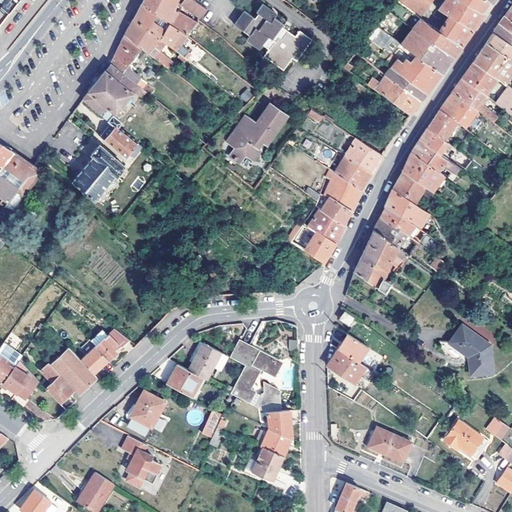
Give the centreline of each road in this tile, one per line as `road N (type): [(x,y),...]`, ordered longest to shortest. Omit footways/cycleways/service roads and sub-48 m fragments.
road 1 (tertiary): [(323,300),(396,156),(500,0)]
road 2 (residential): [(51,451),(198,319),(303,308)]
road 3 (residential): [(447,511),(315,459)]
road 4 (tertiary): [(315,459),(315,321)]
